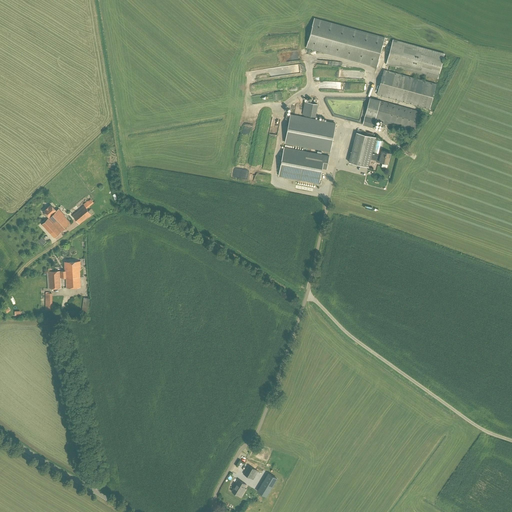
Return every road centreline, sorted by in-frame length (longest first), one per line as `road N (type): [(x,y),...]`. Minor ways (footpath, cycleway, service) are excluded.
road 1 (unclassified): [(208,511),(262,419),(305,306),(330,186)]
road 2 (unknown): [(308,296),(377,359),(474,427),(511,442)]
road 3 (tertiary): [(124,511),(0,432)]
